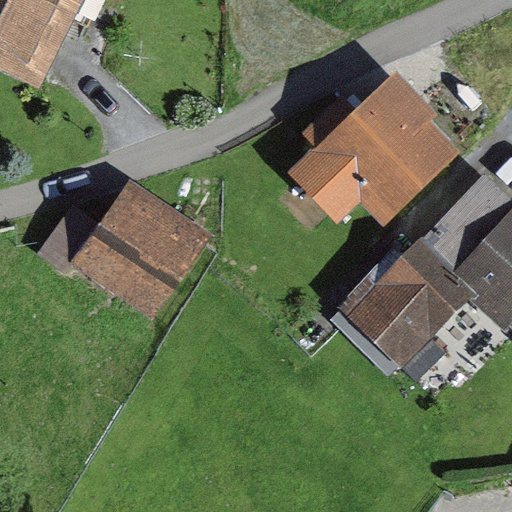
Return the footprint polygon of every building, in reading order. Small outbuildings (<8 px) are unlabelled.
[(0,0),(0,62),(49,86),(78,24),(96,32),(111,0),(0,0)] [(324,150),(298,175),(344,223),(367,201),(389,225),(462,155),(434,125),(441,118),(401,77),(357,120),(343,105),(310,136),(324,150)] [(511,197),(489,177),(424,247),(479,299),(511,328),(511,197)] [(219,237),(140,183),(111,225),(90,211),(59,254),(81,269),(87,260),(166,314),(219,237)] [(416,365),(479,299),(424,247),(411,262),(402,253),(352,306),(416,365)]
